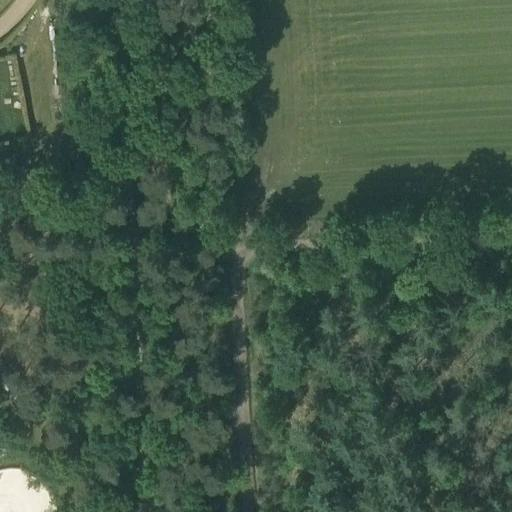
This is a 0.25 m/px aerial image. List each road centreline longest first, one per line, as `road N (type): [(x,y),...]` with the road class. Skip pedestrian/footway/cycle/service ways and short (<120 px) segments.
road 1 (track): [(511,241),(232,257)]
road 2 (track): [(232,257),(247,511)]
road 3 (track): [(133,257),(144,511)]
